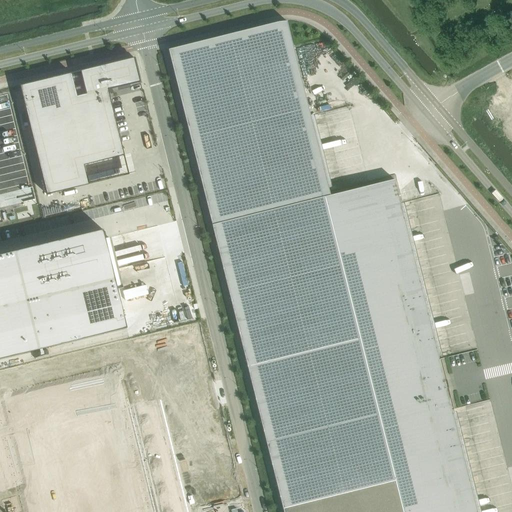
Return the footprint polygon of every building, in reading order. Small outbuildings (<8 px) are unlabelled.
[(264,19),(204,34),(206,39),(266,24),(264,19)] [(286,21),(168,50),(212,225),(283,511),(477,511),(452,410),(453,410),(452,406),(451,407),(440,363),(442,363),(441,359),(439,360),(394,180),(330,196),(286,21)] [(134,58),(20,86),(47,195),(89,185),(84,166),(124,156),(108,91),(140,82),(134,58)] [(0,359),(127,328),(103,230),(0,255),(0,359)] [(0,422),(23,511),(158,511),(121,368),(0,398),(0,422)]
